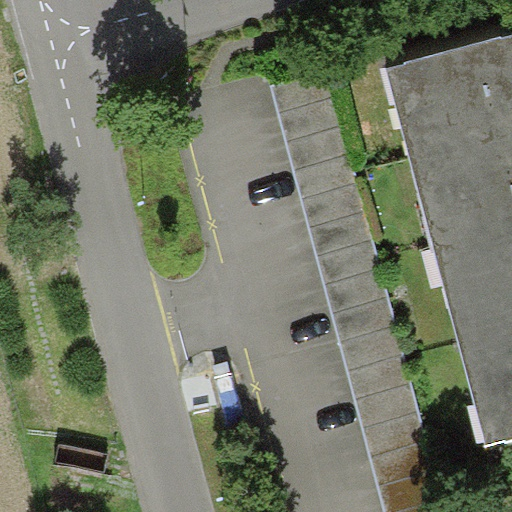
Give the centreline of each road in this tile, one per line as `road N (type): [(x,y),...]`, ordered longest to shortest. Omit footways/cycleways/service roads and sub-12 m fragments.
road 1 (residential): [(47,46),(169,511)]
road 2 (residential): [(203,0),(47,46)]
